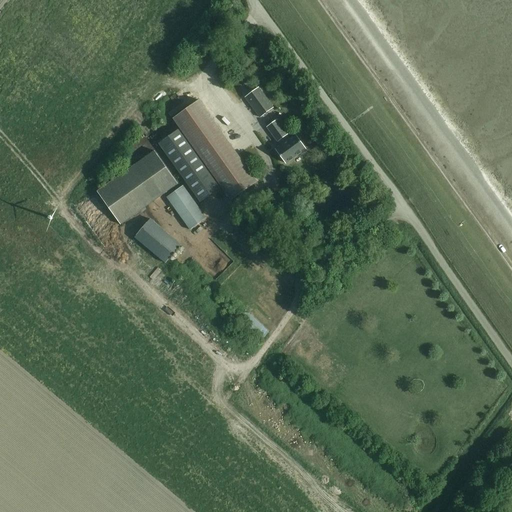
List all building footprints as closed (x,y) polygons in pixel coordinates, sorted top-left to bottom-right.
[(186,100),(190,92),(183,88),(178,96),(186,100)] [(260,118),(273,109),(258,88),(245,98),(260,118)] [(199,101),(173,119),(231,201),(257,182),(199,101)] [(277,121),(267,128),(277,142),(278,141),(281,145),(275,149),(286,164),(305,150),(295,135),(289,139),(286,135),(287,135),(277,121)] [(221,189),(179,130),(158,144),(200,203),(221,189)] [(120,225),(178,184),(154,151),(97,192),(120,225)] [(206,219),(183,186),(166,198),(190,231),(206,219)] [(229,226),(244,221),(240,212),(226,217),(229,226)] [(181,245),(150,219),(134,238),(165,264),(181,245)] [(256,300),(250,307),(272,328),(278,322),(256,300)] [(245,311),(238,319),(260,341),(268,333),(245,311)]
